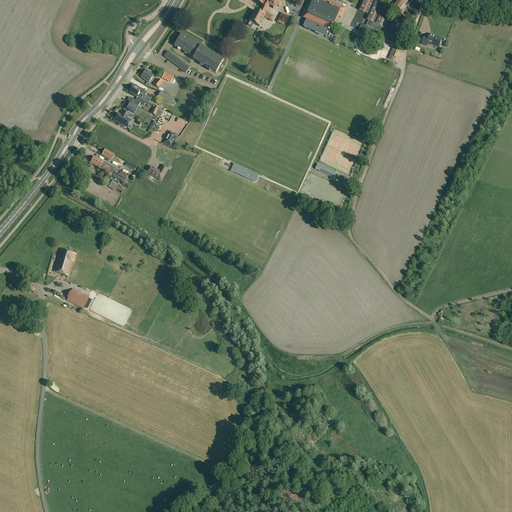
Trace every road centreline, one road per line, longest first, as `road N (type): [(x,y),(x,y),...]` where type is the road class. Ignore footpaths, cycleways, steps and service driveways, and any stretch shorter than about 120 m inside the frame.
road 1 (track): [(404,67),(346,232),(425,315),(511,288)]
road 2 (unclassified): [(0,270),(42,292),(38,457),(47,511)]
road 3 (track): [(44,386),(240,478),(255,511)]
road 4 (secondary): [(0,231),(139,47)]
